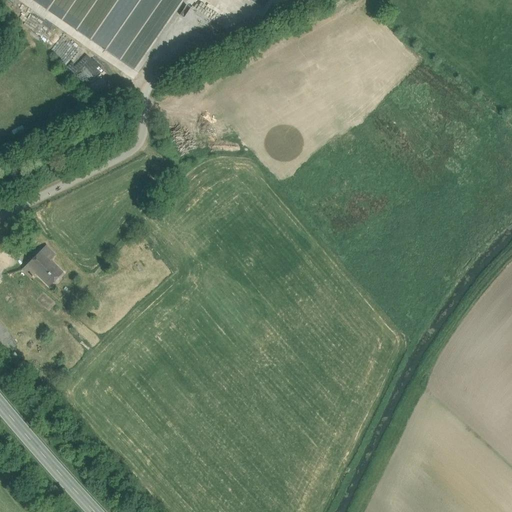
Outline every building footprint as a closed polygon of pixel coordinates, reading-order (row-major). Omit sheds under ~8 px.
[(151,0),(152,28),(159,27),(161,24),(161,32),(181,0),(151,0)] [(45,245),(22,268),(31,277),(35,273),(49,286),(63,272),(50,260),(55,255),(45,245)] [(34,299),(50,313),(57,305),(42,291),(34,299)] [(16,330),(25,322),(36,334),(44,327),(29,311),(21,318),(13,309),(4,317),(16,330)] [(0,322),(0,344),(7,353),(18,343),(0,322)]
